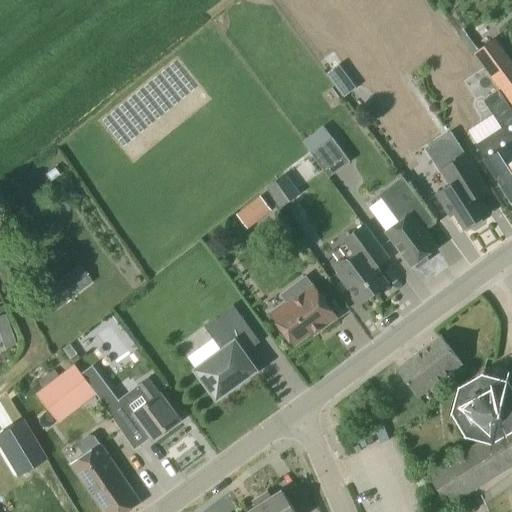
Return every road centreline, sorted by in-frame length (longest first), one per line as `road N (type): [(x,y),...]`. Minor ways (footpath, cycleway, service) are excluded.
road 1 (tertiary): [(297,411),(511,250)]
road 2 (tertiary): [(158,511),(297,411)]
road 3 (track): [(0,374),(25,351),(0,267)]
